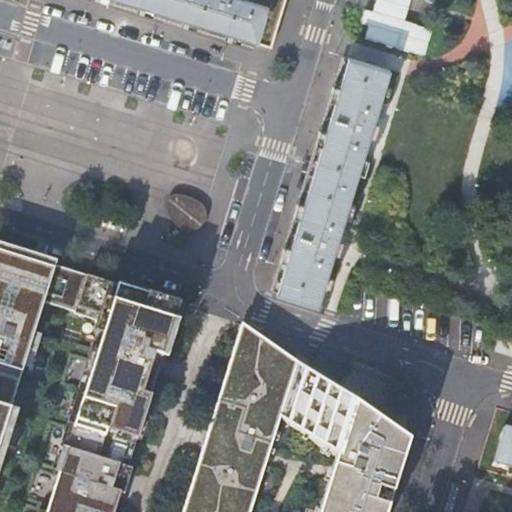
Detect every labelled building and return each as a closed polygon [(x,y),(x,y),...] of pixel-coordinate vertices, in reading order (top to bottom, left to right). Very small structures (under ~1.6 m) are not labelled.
[(270,46),(284,0),(119,0),(125,2),(133,4),(201,25),(270,46)] [(375,0),(372,11),(364,9),(360,22),(368,24),(364,38),(422,55),(430,28),(404,21),(410,0),(375,0)] [(388,70),(347,57),(320,143),(290,243),(274,295),(314,308),(315,305),(332,253),(337,255),(341,241),(337,240),(368,136),(373,137),(377,124),(372,122),(388,70)] [(206,198),(177,193),(172,225),(201,229),(206,198)] [(0,247),(0,441),(43,304),(106,323),(46,511),(114,511),(120,495),(160,366),(180,304),(0,247)] [(387,511),(409,442),(242,324),(206,437),(182,511),(251,511),(281,419),(336,458),(319,511),(387,511)] [(511,429),(503,427),(492,465),(511,470),(511,429)]
